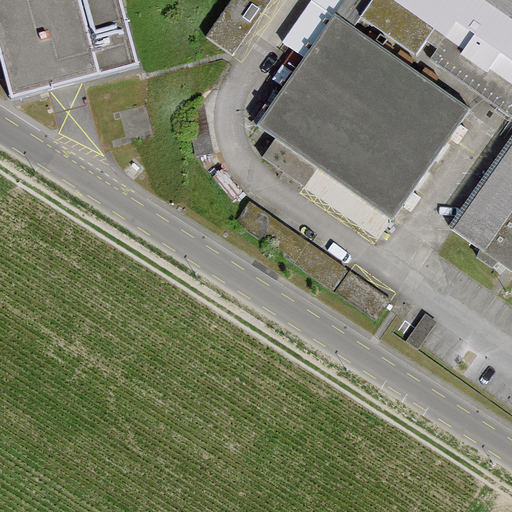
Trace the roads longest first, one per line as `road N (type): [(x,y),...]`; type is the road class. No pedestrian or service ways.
road 1 (unclassified): [(511,449),(0,124)]
road 2 (track): [(511,491),(0,166)]
road 3 (unclassified): [(511,355),(278,188),(237,145),(235,97),(296,0)]
